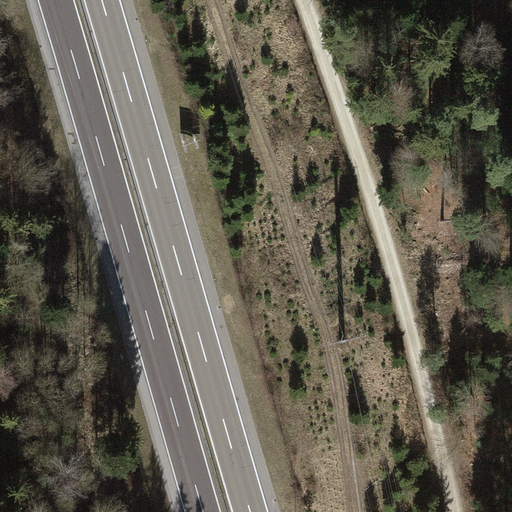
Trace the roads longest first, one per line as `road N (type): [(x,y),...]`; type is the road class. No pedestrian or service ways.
road 1 (motorway): [(250,511),(102,0)]
road 2 (track): [(304,0),(345,117),(450,511)]
road 3 (motorway): [(55,0),(202,511)]
